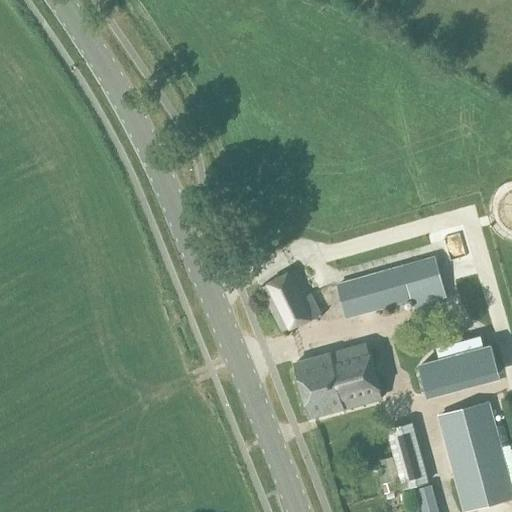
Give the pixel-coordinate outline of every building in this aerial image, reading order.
[(346,318),(442,291),(433,258),(337,285),(346,318)] [(281,334),(319,312),(294,269),(260,289),(280,333),(281,334)] [(476,355),(472,342),(437,351),(440,362),(420,367),(429,400),(504,380),(496,349),(476,355)] [(313,419),(382,399),(379,390),(366,344),(297,362),(313,419)] [(466,510),(511,497),(511,493),(487,403),(440,416),(466,510)] [(404,490),(428,484),(414,425),(389,431),(404,490)] [(438,511),(431,485),(417,489),(423,511),(438,511)]
